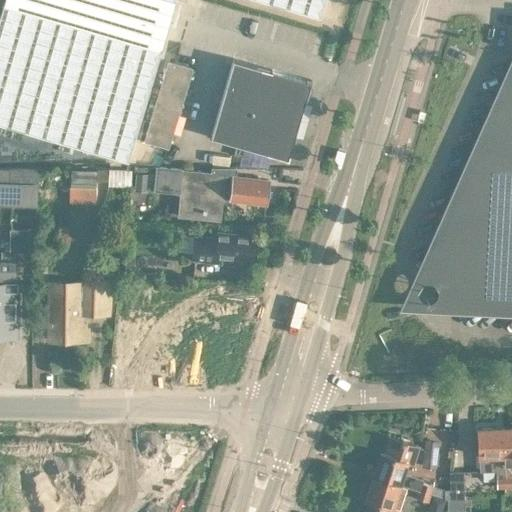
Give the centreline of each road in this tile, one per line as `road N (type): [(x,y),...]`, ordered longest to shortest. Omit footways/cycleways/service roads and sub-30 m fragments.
road 1 (residential): [(286,391),(511,388)]
road 2 (primary): [(343,201),(403,0)]
road 3 (primary): [(279,358),(336,252),(343,201)]
road 4 (primary): [(343,201),(254,336)]
road 5 (unclassified): [(54,404),(86,421),(120,425),(191,416)]
road 6 (unclassified): [(181,391),(54,404)]
